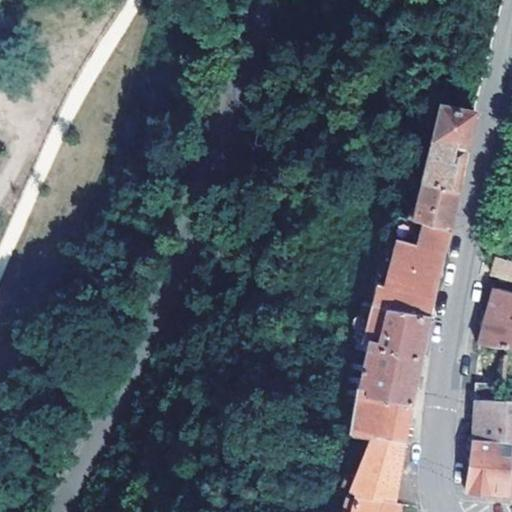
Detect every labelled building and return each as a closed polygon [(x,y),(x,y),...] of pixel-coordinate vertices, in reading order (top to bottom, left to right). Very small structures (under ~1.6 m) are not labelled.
[(473,113),(464,110),(469,85),(443,81),(412,208),(403,215),(449,231),(451,222),(459,182),(462,168),(464,160),(473,113)] [(403,215),(378,305),(388,308),(428,318),(435,289),(436,284),(449,231),(403,215)] [(511,281),(511,261),(497,257),(495,261),(491,275),(496,277),(511,281)] [(484,322),(478,345),(494,349),(501,349),(505,350),(511,351),(511,293),(493,287),(484,322)] [(423,337),(428,318),(388,308),(378,305),(369,344),(419,358),(423,337)] [(419,358),(369,344),(363,365),(414,379),(417,366),(419,358)] [(499,357),(501,349),(494,349),(493,356),(499,357)] [(356,392),(409,405),(414,379),(363,365),(356,392)] [(474,382),(474,399),(500,400),(501,384),(474,382)] [(405,425),(409,405),(356,392),(342,430),(360,439),(400,445),(405,425)] [(473,412),(472,438),(510,441),(511,441),(511,400),(500,400),(474,399),(473,412)] [(482,492),(504,494),(510,441),(472,438),(465,491),(482,492)] [(391,502),(400,445),(360,439),(339,511),(394,511),(397,503),(391,502)]
